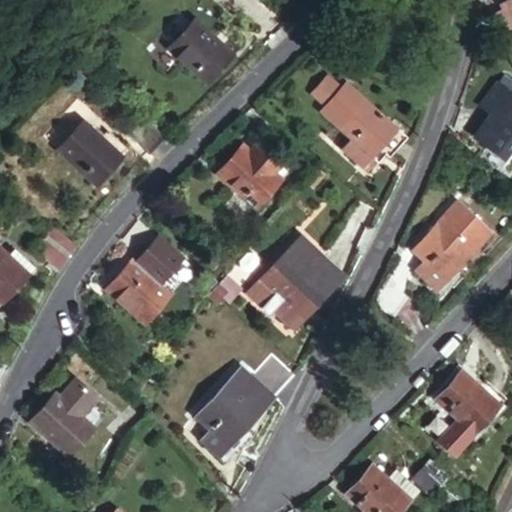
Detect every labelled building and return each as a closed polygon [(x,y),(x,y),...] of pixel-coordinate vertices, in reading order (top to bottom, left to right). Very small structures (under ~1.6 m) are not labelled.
[(209,0),(191,0),(181,12),(194,23),(215,42),(220,36),(233,21),(209,0)] [(491,22),(504,43),(511,38),(511,3),(500,11),(504,15),(491,22)] [(215,42),(194,23),(168,51),(207,85),(233,57),(232,57),(215,42)] [(220,36),(215,42),(232,57),(237,51),(220,36)] [(336,128),(363,99),(345,82),(339,88),(325,75),(309,92),(323,105),(318,111),(336,128)] [(511,81),(505,76),(496,87),(508,96),(511,90),(511,81)] [(511,101),(508,96),(496,87),(481,109),(493,118),(487,127),(485,125),(474,140),(504,159),(511,148),(511,101)] [(406,138),(363,99),(336,128),(357,147),(349,156),(361,166),(378,148),(388,157),(406,138)] [(148,116),(128,136),(150,158),(169,139),(148,116)] [(80,123),(56,151),(96,186),(121,158),(101,141),(80,123)] [(107,134),(101,141),(121,158),(126,151),(107,134)] [(250,154),(242,146),(217,175),(256,210),(282,181),(274,174),(262,164),(250,154)] [(268,157),(256,147),(250,154),(262,164),(268,157)] [(280,167),(268,157),(262,164),(274,174),(280,167)] [(323,177),(315,170),(304,182),(311,189),(323,177)] [(458,184),(463,177),(451,170),(447,178),(458,184)] [(439,222),(471,252),(490,231),(458,202),(439,222)] [(434,292),(471,252),(439,222),(412,250),(425,262),(433,270),(423,281),(434,292)] [(74,246),(51,228),(32,253),(55,270),(74,246)] [(287,252),(320,284),(333,270),(300,239),(287,252)] [(27,276),(10,260),(0,250),(0,302),(2,304),(28,277),(27,276)] [(19,250),(10,260),(27,276),(35,267),(19,250)] [(311,293),(320,284),(287,252),(260,281),(245,296),(267,317),(271,313),(282,324),(285,326),(298,314),(294,311),(311,293)] [(217,253),(211,259),(218,266),(224,260),(217,253)] [(218,266),(211,259),(204,266),(211,273),(218,266)] [(415,273),(423,281),(433,270),(425,262),(415,273)] [(144,325),(169,297),(149,279),(131,263),(106,291),(144,325)] [(149,279),(169,297),(175,291),(155,273),(149,279)] [(221,282),(215,289),(222,296),(228,302),(240,288),(228,275),(224,279),(221,282)] [(396,319),(413,300),(393,281),(375,301),(396,319)] [(215,303),(222,296),(215,289),(208,296),(209,297),(215,303)] [(318,300),(311,293),(294,311),(298,314),(285,326),(289,330),(318,300)] [(222,387),(254,417),(275,395),(291,374),(273,356),(253,378),(241,367),(222,387)] [(461,371),(434,401),(472,435),(503,401),(484,384),(480,389),(461,371)] [(60,398),(56,394),(29,423),(67,458),(94,429),(105,417),(92,404),(97,399),(77,380),(60,398)] [(217,457),(254,417),(222,387),(195,415),(216,435),(206,446),(217,457)] [(137,426),(146,417),(140,411),(130,419),(137,427),(137,426)] [(152,424),(146,417),(137,426),(137,427),(143,432),(152,424)] [(407,499),(383,478),(370,465),(344,494),(363,511),(396,511),(408,500),(407,499)] [(393,467),(383,478),(407,499),(416,488),(393,467)] [(457,467),(452,474),(459,481),(465,474),(457,467)] [(459,481),(452,474),(445,480),(452,488),(459,481)]
